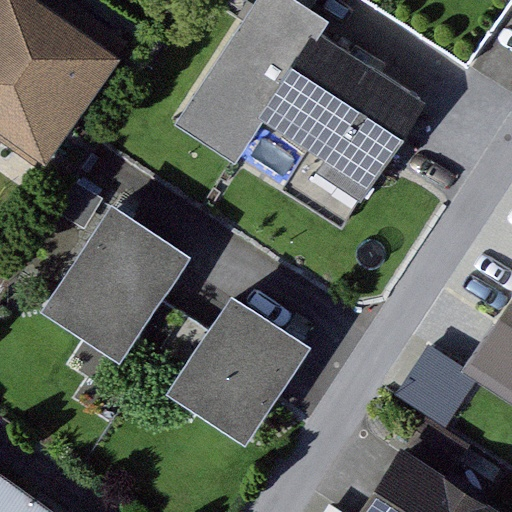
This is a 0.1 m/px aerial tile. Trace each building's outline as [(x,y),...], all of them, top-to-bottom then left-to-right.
[(0,0),(0,132),(39,161),(127,38),(73,0),(0,0)] [(270,119),(328,32),(334,23),(299,0),(261,0),(179,123),(241,163),(270,119)] [(435,103),(328,32),(270,119),(377,190),(435,103)] [(195,270),(123,214),(44,315),(115,371),(195,270)] [(511,298),(463,372),(511,405),(511,298)] [(306,349),(235,302),(169,400),(240,448),(306,349)] [(456,464),(466,434),(418,418),(408,448),(456,464)] [(504,511),(415,451),(372,511),(504,511)] [(56,511),(0,469),(0,511),(56,511)]
